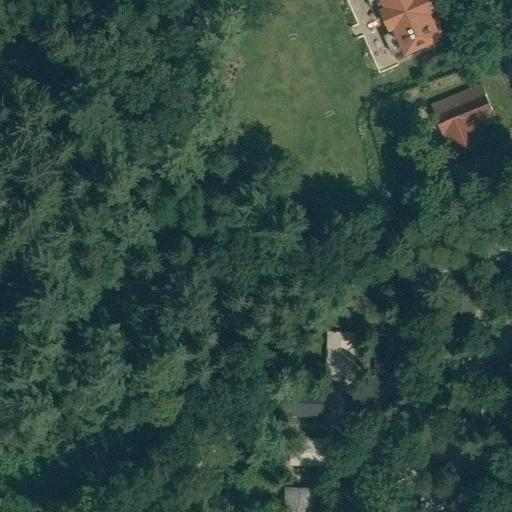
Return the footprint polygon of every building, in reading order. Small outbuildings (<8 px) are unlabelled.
[(396,0),(418,53),(458,37),(446,7),(448,6),(445,0),(396,0)] [(474,129),(492,122),(478,88),(431,107),(451,155),(479,143),(474,129)] [(511,237),(485,239),(485,265),(511,264),(511,237)] [(427,309),(428,272),(395,271),(394,309),(427,309)] [(477,277),(448,278),(448,315),(477,315),(477,277)] [(361,331),(327,332),(327,381),(361,381),(361,331)] [(403,378),(405,339),(381,338),(379,377),(403,378)] [(282,418),(333,417),(333,389),(282,389),(282,418)] [(511,396),(485,397),(486,424),(511,423),(511,396)] [(334,468),(333,439),(281,441),(282,470),(334,468)] [(477,443),(439,441),(438,468),(475,470),(477,443)] [(281,511),(312,511),(313,488),(282,488),(281,511)] [(464,511),(465,491),(428,490),(427,511),(464,511)] [(231,511),(262,511),(262,503),(232,502),(231,511)]
